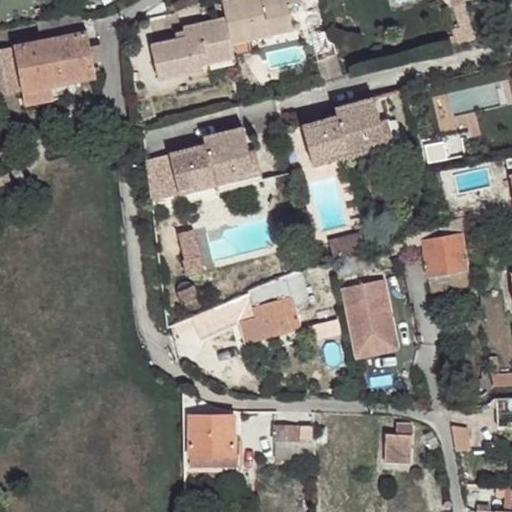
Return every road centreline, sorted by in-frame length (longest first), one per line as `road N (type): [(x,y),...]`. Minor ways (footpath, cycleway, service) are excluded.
road 1 (residential): [(154,0),(127,16),(112,42),(146,330),(163,362),(215,399),(362,403),(437,422)]
road 2 (residential): [(511,44),(158,137)]
road 3 (residential): [(420,277),(437,422)]
